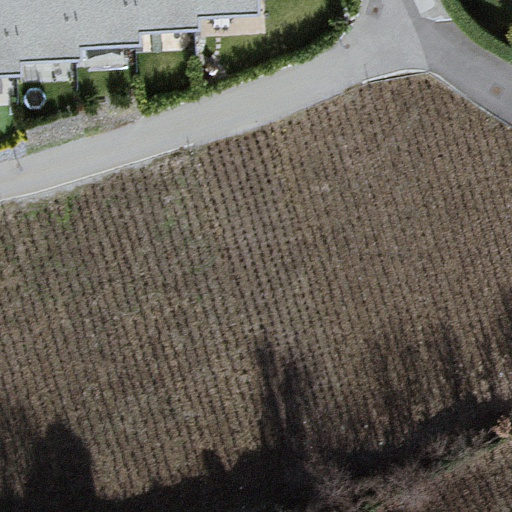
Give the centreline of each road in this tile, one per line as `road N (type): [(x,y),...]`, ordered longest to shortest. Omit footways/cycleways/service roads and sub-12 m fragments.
road 1 (residential): [(414,32),(224,115),(0,186)]
road 2 (unclassified): [(511,113),(414,32)]
